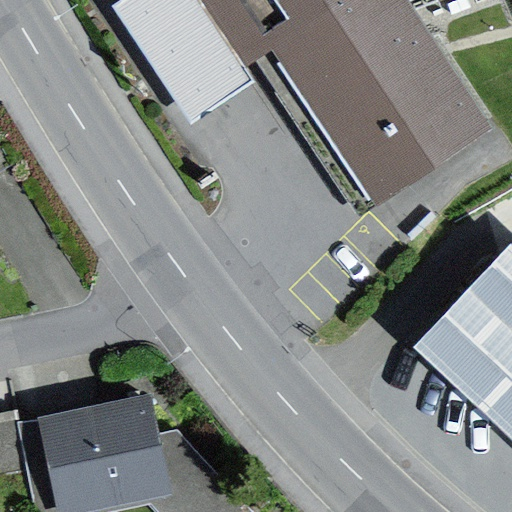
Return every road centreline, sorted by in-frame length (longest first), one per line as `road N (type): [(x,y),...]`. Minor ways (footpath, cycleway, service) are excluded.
road 1 (secondary): [(195,298),(5,0)]
road 2 (secondary): [(392,511),(195,298)]
road 3 (residential): [(195,298),(0,338)]
